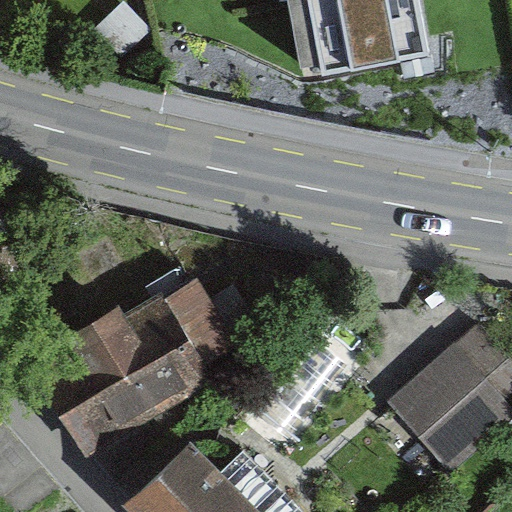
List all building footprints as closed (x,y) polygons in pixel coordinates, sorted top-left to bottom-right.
[(423,0),(307,0),(321,71),(433,50),(423,0)] [(0,207),(0,307),(4,312),(54,269),(0,207)] [(189,256),(30,344),(89,451),(214,383),(201,358),(235,340),(189,256)] [(511,385),(511,364),(471,321),(388,396),(458,472),(511,422),(511,412),(499,398),(511,385)] [(255,511),(183,440),(127,497),(142,511),(255,511)]
